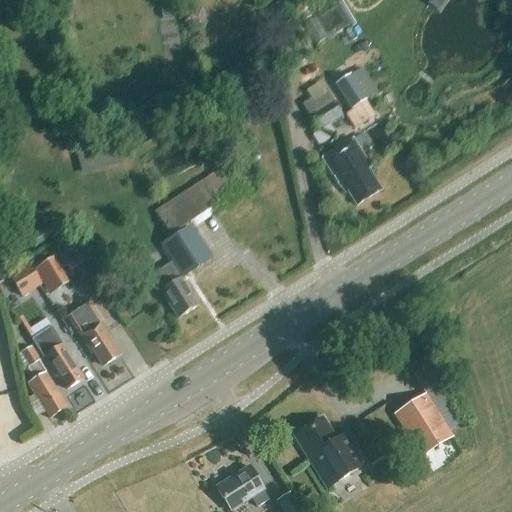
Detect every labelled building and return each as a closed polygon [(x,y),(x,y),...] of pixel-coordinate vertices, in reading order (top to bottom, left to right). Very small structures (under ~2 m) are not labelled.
[(351,111),(367,101),(350,75),(334,85),(351,111)] [(343,118),(333,102),(325,91),(306,102),(314,115),(309,118),(319,133),(343,118)] [(356,208),(380,193),(366,171),(369,169),(352,142),(322,161),(339,188),(342,186),(356,208)] [(114,145),(76,155),(82,177),(120,166),(114,145)] [(248,195),(247,195),(258,188),(239,160),(229,166),(229,165),(154,212),(172,241),(190,229),(191,232),(248,195)] [(210,261),(191,232),(190,229),(172,241),(163,246),(174,265),(155,277),(163,291),(160,293),(178,321),(198,308),(187,292),(189,290),(184,283),(182,284),(180,281),(210,261)] [(52,259),(35,270),(50,295),(68,284),(52,259)] [(89,305),(67,319),(79,337),(91,356),(94,354),(103,368),(118,358),(109,344),(112,342),(100,323),(89,305)] [(43,359),(43,360),(55,379),(58,378),(67,391),(82,382),(73,368),(75,366),(63,347),(55,352),(50,342),(53,339),(45,326),(28,336),(43,359)] [(49,420),(66,410),(45,376),(43,377),(41,372),(43,371),(38,364),(40,363),(32,349),(21,356),(29,369),(28,370),(35,382),(29,386),(36,398),(49,420)] [(450,440),(423,399),(396,416),(422,457),(450,440)] [(327,488),(364,465),(347,437),(336,445),(322,422),(296,439),(327,488)] [(258,509),(269,502),(263,493),(264,492),(249,469),(216,490),(229,511),(232,511),(252,500),(258,509)] [(276,502),(281,511),(301,511),(290,493),(276,502)]
